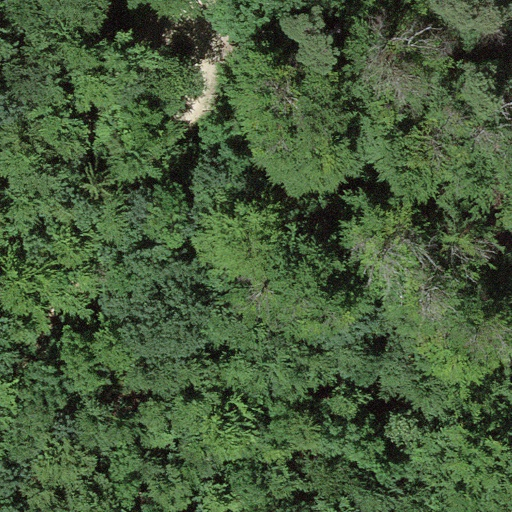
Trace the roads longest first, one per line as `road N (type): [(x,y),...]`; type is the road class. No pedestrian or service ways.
road 1 (track): [(0,328),(95,170),(158,0)]
road 2 (track): [(128,0),(0,178)]
